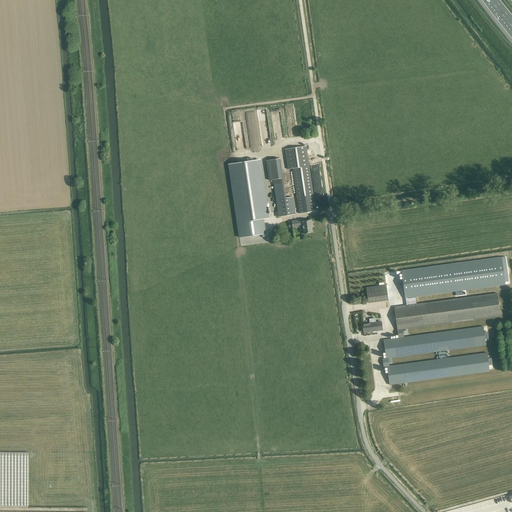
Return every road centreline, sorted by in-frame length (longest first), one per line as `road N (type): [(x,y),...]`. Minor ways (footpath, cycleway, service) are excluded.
road 1 (unclassified): [(425,511),(380,463),(364,432),(332,212)]
road 2 (unclassified): [(332,212),(300,0)]
road 3 (unclassified): [(332,212),(511,184)]
